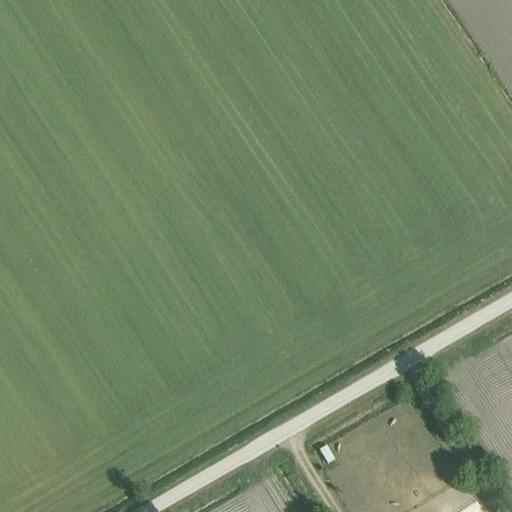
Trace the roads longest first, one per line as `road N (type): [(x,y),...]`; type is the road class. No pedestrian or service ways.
road 1 (unclassified): [(145,511),(511,299)]
road 2 (track): [(403,362),(503,511)]
